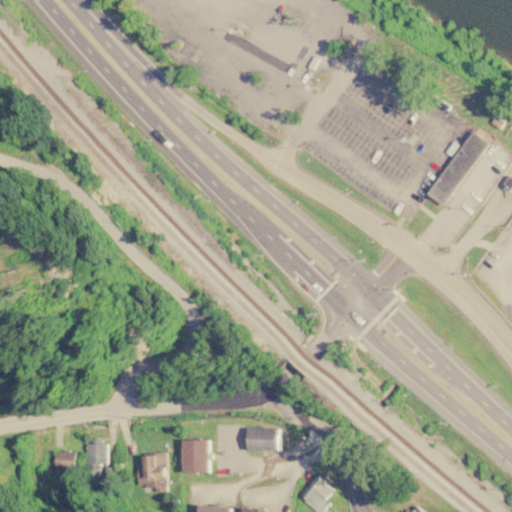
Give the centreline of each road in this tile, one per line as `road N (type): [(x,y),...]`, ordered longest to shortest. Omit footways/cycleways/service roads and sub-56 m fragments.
road 1 (primary): [(46,0),(145,117),(511,453)]
road 2 (primary): [(511,423),(292,222),(143,70)]
road 3 (residential): [(116,408),(131,376),(194,352),(199,309),(51,161),(0,152)]
road 4 (residential): [(350,311),(271,392),(0,422)]
road 5 (tertiary): [(511,357),(413,255),(277,159)]
road 6 (tertiary): [(277,159),(143,70)]
road 7 (residential): [(358,511),(346,459),(271,392)]
road 8 (residential): [(363,36),(277,159)]
